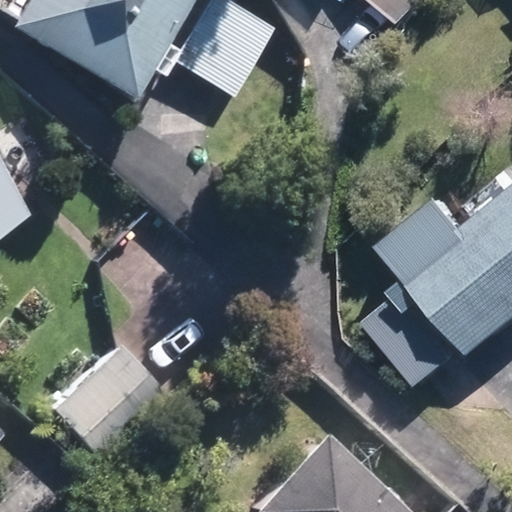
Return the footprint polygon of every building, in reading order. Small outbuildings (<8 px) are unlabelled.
[(163,58),(196,0),(19,0),(5,26),(137,103),(163,58)] [(230,0),(196,0),(163,58),(231,98),(274,25),(230,0)] [(382,0),(408,22),(426,0),(382,0)] [(0,229),(26,215),(0,167),(0,229)] [(424,269),(418,273),(482,350),(511,325),(511,196),(475,227),(452,199),(401,241),(424,269)] [(48,408),(99,463),(166,400),(115,345),(48,408)] [(405,511),(319,431),(246,509),(249,511),(405,511)]
